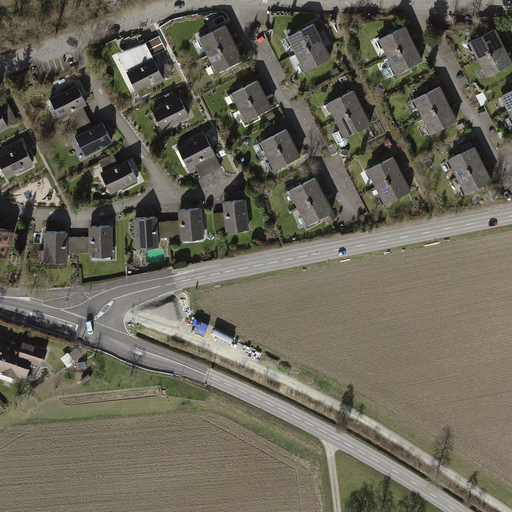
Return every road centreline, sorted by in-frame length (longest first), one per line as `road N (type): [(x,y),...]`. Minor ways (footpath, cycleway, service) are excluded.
road 1 (track): [(505,511),(369,420),(104,306)]
road 2 (secondary): [(91,332),(104,306),(154,285),(511,217)]
road 3 (secondary): [(91,332),(199,371),(329,433),(458,511)]
road 4 (residential): [(71,39),(164,195),(72,215),(0,206)]
road 5 (residential): [(235,0),(242,29),(350,214)]
road 6 (residential): [(417,1),(431,50),(508,181)]
road 7 (residential): [(71,39),(204,0)]
